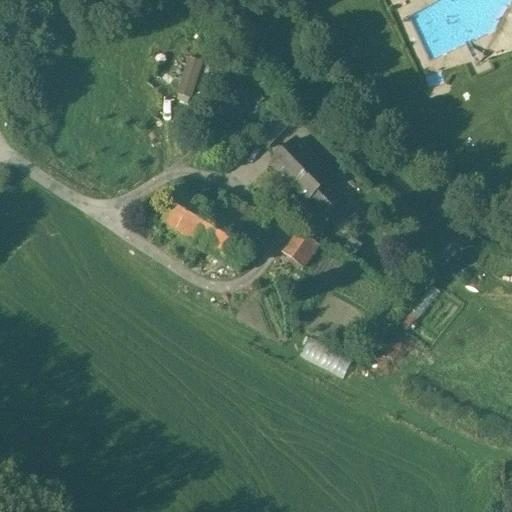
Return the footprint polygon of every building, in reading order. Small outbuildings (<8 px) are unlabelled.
[(275,120),(257,139),(267,149),(285,130),(275,120)] [(332,178),(296,140),(270,166),(276,172),(277,172),(300,197),(300,196),(306,203),(326,183),(332,178)] [(326,183),(306,203),(321,217),(341,198),(326,183)] [(182,189),(160,225),(194,245),(215,209),(182,189)] [(268,222),(224,195),(215,209),(260,236),(268,222)] [(306,203),(300,196),(300,197),(295,202),(321,229),(327,223),(321,217),(306,203)] [(260,236),(215,209),(194,245),(236,271),(238,272),(239,271),(238,271),(259,237),(260,236)] [(317,249),(294,233),(279,254),(301,270),(317,249)] [(301,352),(342,377),(353,358),(312,334),(301,352)] [(495,511),(510,511),(511,507),(511,500),(502,496),(495,511)]
